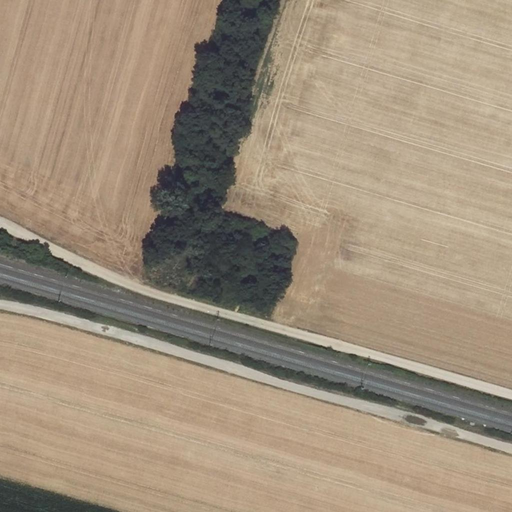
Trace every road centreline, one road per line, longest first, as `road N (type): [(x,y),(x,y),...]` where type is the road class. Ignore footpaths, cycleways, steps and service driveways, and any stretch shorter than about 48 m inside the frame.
road 1 (track): [(0,221),(145,288),(511,396)]
road 2 (track): [(511,455),(0,307)]
